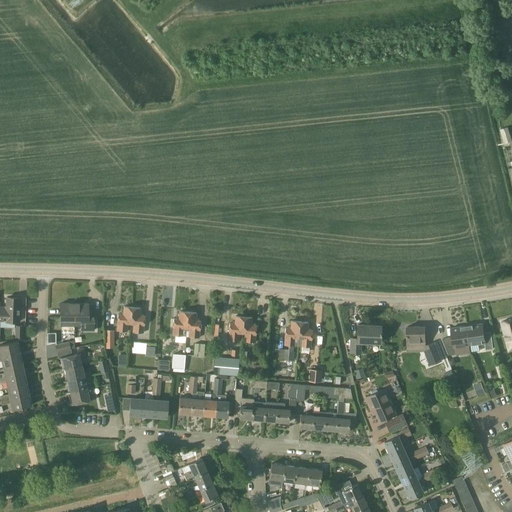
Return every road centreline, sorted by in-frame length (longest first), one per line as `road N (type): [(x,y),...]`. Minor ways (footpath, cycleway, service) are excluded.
road 1 (tertiary): [(511,288),(403,300),(44,270)]
road 2 (residential): [(393,511),(372,466),(359,458),(256,445)]
road 3 (residential): [(52,412),(41,360),(44,270)]
road 4 (residential): [(256,445),(131,434)]
